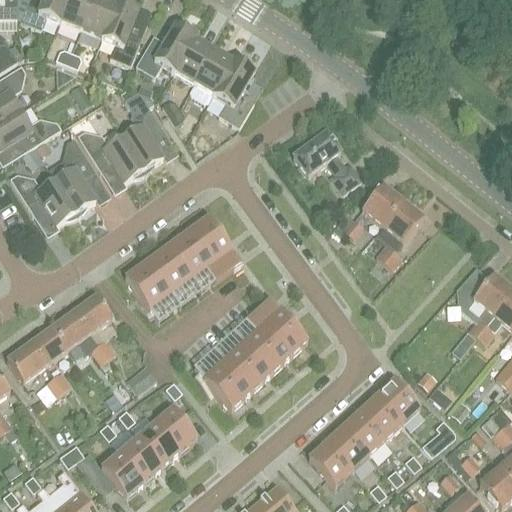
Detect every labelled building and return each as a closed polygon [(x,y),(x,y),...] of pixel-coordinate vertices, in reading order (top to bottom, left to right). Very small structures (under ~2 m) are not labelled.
[(0,0),(0,24),(17,24),(17,0),(0,0)] [(70,0),(45,0),(44,5),(32,0),(31,0),(20,27),(41,36),(46,23),(60,29),(60,27),(70,0)] [(81,35),(95,0),(70,0),(60,27),(81,35)] [(116,8),(96,0),(95,0),(81,35),(101,44),(102,44),(116,8)] [(116,6),(116,8),(102,44),(101,44),(101,45),(115,51),(110,63),(130,71),(141,44),(129,39),(138,15),(116,6)] [(194,44),(195,44),(196,43),(175,31),(162,53),(151,46),(135,72),(155,83),(161,71),(174,79),(175,78),(174,77),(194,44)] [(214,56),(195,44),(194,44),(174,77),(175,78),(194,89),(214,56)] [(0,77),(22,64),(14,51),(9,54),(7,49),(0,56),(0,77)] [(67,70),(72,58),(64,55),(59,57),(56,66),(67,70)] [(233,67),(214,56),(194,89),(189,97),(190,102),(204,110),(208,109),(212,101),(213,100),(214,101),(233,67)] [(79,61),(72,58),(67,70),(78,75),(81,66),(79,61)] [(234,65),(233,67),(214,101),(213,100),(212,101),(225,109),(218,121),(239,133),(254,107),(241,99),(254,77),(234,65)] [(0,128),(20,116),(11,102),(21,96),(25,79),(21,72),(0,84),(0,128)] [(137,133),(123,142),(144,175),(163,163),(152,145),(164,138),(148,113),(154,110),(150,103),(136,98),(124,105),(132,117),(130,123),(137,133)] [(162,111),(168,121),(179,114),(175,107),(170,106),(162,111)] [(183,126),(184,121),(189,112),(183,108),(180,115),(179,114),(168,121),(174,131),(183,126)] [(29,131),(20,116),(0,128),(0,156),(17,146),(25,158),(61,135),(57,128),(39,124),(29,131)] [(287,155),(293,161),(319,138),(313,132),(287,155)] [(144,175),(123,142),(108,152),(102,141),(84,137),(77,142),(100,178),(112,170),(124,188),(144,175)] [(307,182),(326,169),(343,191),(359,180),(351,168),(346,171),(338,160),(340,158),(326,138),(293,162),(307,182)] [(69,176),(55,185),(76,218),(96,206),(84,188),(96,180),(73,144),(66,149),(63,166),(69,176)] [(76,218),(55,185),(40,194),(34,184),(17,180),(10,184),(33,220),(45,213),(56,231),(76,218)] [(381,232),(402,207),(382,191),(362,216),(381,232)] [(423,224),(402,207),(381,232),(403,250),(423,224)] [(363,232),(345,218),(333,234),(342,241),(345,237),(353,244),(363,232)] [(232,258),(208,224),(124,285),(149,319),(206,277),(214,288),(233,275),(234,274),(233,274),(239,269),(232,259),(232,258)] [(34,242),(28,233),(16,241),(22,249),(34,242)] [(384,270),(394,257),(385,250),(376,262),(384,270)] [(494,322),(511,299),(511,295),(493,280),(473,305),(485,315),(461,346),(468,351),(475,342),(476,343),(486,331),(487,332),(494,322)] [(441,318),(450,304),(439,297),(430,311),(441,318)] [(511,300),(494,322),(511,336),(511,300)] [(96,301),(74,317),(90,340),(112,324),(96,301)] [(399,330),(412,315),(402,306),(389,321),(399,330)] [(307,348),(279,317),(278,316),(278,317),(269,307),(264,312),(263,312),(246,328),(255,338),(202,386),(230,417),(307,348)] [(90,340),(74,317),(51,333),(67,356),(81,346),(100,371),(108,365),(98,351),(97,352),(88,341),(90,340)] [(495,338),(487,332),(486,331),(476,343),(485,350),(495,338)] [(67,356),(51,333),(29,349),(45,372),(67,356)] [(105,346),(98,351),(108,365),(115,360),(105,346)] [(45,372),(29,349),(6,366),(23,388),(45,372)] [(511,362),(495,383),(505,391),(501,397),(507,401),(511,396),(511,395),(511,362)] [(145,370),(126,386),(137,400),(157,385),(145,370)] [(61,378),(54,384),(63,398),(71,392),(61,378)] [(0,383),(0,432),(10,447),(17,442),(12,434),(3,420),(6,418),(0,409),(0,403),(10,397),(0,383)] [(63,398),(54,384),(46,390),(55,403),(63,398)] [(393,387),(376,403),(402,432),(419,416),(393,387)] [(166,393),(174,403),(181,397),(173,388),(166,393)] [(402,432),(376,403),(359,419),(385,447),(402,432)] [(196,445),(172,415),(154,431),(178,460),(196,445)] [(117,423),(126,433),(132,427),(124,417),(117,423)] [(385,447),(359,419),(342,434),(368,462),(385,447)] [(511,448),(511,447),(501,435),(490,423),(481,431),(510,463),(499,472),(511,487),(511,448)] [(454,437),(445,428),(439,435),(448,444),(454,437)] [(511,431),(509,428),(501,435),(511,447),(511,448),(511,431)] [(99,436),(107,446),(114,440),(105,430),(99,436)] [(178,460),(154,431),(136,445),(161,475),(178,460)] [(10,447),(0,432),(0,442),(4,440),(10,448),(10,447)] [(368,462),(342,434),(325,450),(351,478),(368,462)] [(471,441),(480,451),(487,445),(478,435),(471,441)] [(161,475),(136,445),(119,460),(143,489),(161,475)] [(351,478),(325,450),(308,466),(334,494),(351,478)] [(74,452),(67,457),(74,468),(81,462),(74,452)] [(460,469),(456,473),(467,484),(480,473),(463,453),(453,461),(460,469)] [(74,468),(67,457),(60,462),(67,473),(74,468)] [(143,489),(119,460),(100,475),(125,505),(143,489)] [(373,485),(391,473),(386,464),(367,476),(373,485)] [(420,474),(412,464),(406,469),(414,479),(420,474)] [(15,467),(2,476),(9,485),(21,477),(15,467)] [(502,511),(511,504),(511,487),(499,472),(479,489),(498,511),(502,511)] [(43,495),(42,495),(55,511),(90,511),(63,478),(57,484),(62,491),(48,502),(43,495)] [(403,488),(395,478),(388,484),(396,494),(403,488)] [(449,479),(440,487),(451,499),(459,490),(449,479)] [(25,488),(33,498),(39,492),(32,482),(25,488)] [(291,511),(276,493),(255,511),(291,511)] [(385,503),(377,493),(370,498),(378,508),(385,503)] [(424,511),(407,493),(399,500),(410,511),(424,511)] [(55,511),(42,495),(36,500),(42,507),(35,511),(22,511),(21,511),(55,511)] [(3,503),(10,511),(11,511),(18,507),(10,497),(3,503)] [(477,511),(467,500),(452,511),(477,511)]
